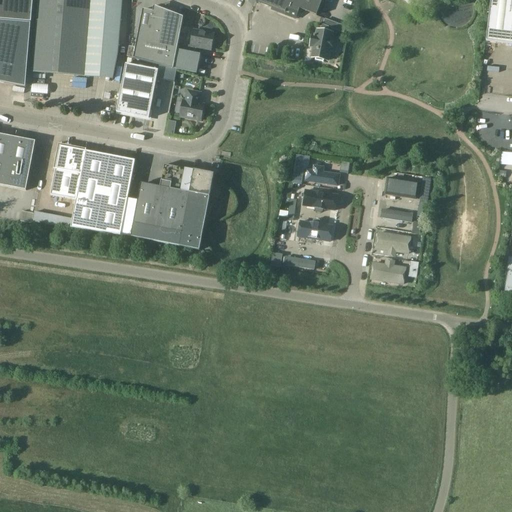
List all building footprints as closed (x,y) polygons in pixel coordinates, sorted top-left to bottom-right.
[(0,0),(0,22),(30,25),(30,23),(32,0),(0,0)] [(316,17),(322,0),(256,0),(256,4),(257,4),(257,3),(258,4),(274,10),(275,7),(280,9),(278,13),(296,20),(299,10),(316,17)] [(511,0),(490,0),(485,42),(511,45),(511,0)] [(143,11),(136,48),(133,59),(174,67),(183,18),(163,11),(163,15),(143,11)] [(0,83),(25,89),(30,25),(0,22),(0,83)] [(336,25),(334,31),(343,34),(346,28),(336,25)] [(335,42),(331,41),(332,34),(327,33),(328,28),(322,26),(318,37),(312,36),(310,44),(314,45),(311,59),(327,62),(329,50),(333,50),(335,42)] [(210,35),(209,34),(193,31),(190,47),(184,46),(183,52),(195,54),(196,48),(210,51),(213,39),(213,38),(212,37),(212,35),(210,35)] [(201,56),(177,51),(174,67),(198,71),(201,56)] [(116,112),(148,119),(158,71),(126,64),(116,112)] [(69,65),(68,76),(84,78),(84,67),(69,65)] [(187,92),(185,102),(183,101),(180,117),(201,121),(204,106),(199,105),(201,94),(187,92)] [(0,136),(0,188),(26,194),(37,143),(0,136)] [(121,234),(135,160),(60,146),(51,192),(77,197),(71,225),(121,234)] [(129,236),(198,250),(213,175),(163,165),(159,187),(140,184),(136,203),(129,236)] [(302,185),(304,170),(295,169),(293,184),(302,185)] [(305,170),(303,183),(338,188),(340,175),(323,173),(311,171),(305,170)] [(423,178),(420,199),(428,200),(431,180),(423,178)] [(387,181),(385,195),(416,200),(418,186),(387,181)] [(304,192),(302,207),(334,211),(336,197),(304,192)] [(293,222),(296,201),(291,200),(287,221),(293,222)] [(412,215),(383,210),(381,218),(411,223),(412,215)] [(36,221),(34,230),(66,236),(68,227),(36,221)] [(420,222),(412,221),(411,230),(419,231),(420,222)] [(298,222),(296,239),(330,244),(332,227),(319,225),(311,224),(298,222)] [(377,233),(374,251),(386,253),(392,253),(396,254),(408,256),(411,238),(377,233)] [(282,255),(272,254),(270,267),(280,268),(282,255)] [(284,257),(282,266),(313,271),(315,263),(284,257)] [(372,263),(369,281),(403,287),(406,269),(394,267),(390,266),(384,265),(372,263)] [(410,263),(409,270),(417,271),(418,264),(410,263)]
